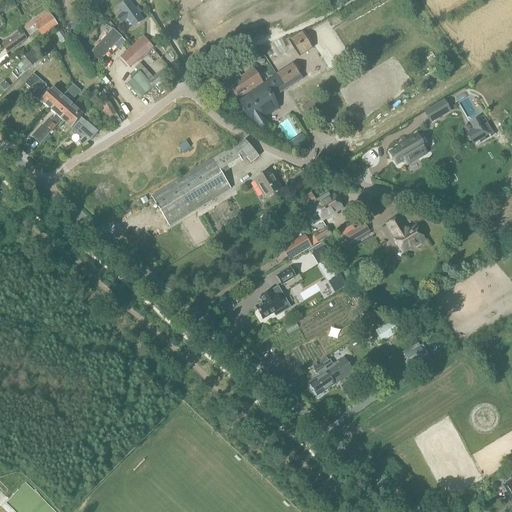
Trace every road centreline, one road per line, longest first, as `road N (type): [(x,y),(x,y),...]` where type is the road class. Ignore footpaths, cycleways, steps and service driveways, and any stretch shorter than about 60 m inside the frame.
road 1 (tertiary): [(416,511),(40,181)]
road 2 (unknown): [(355,511),(0,198)]
road 3 (unclassified): [(511,242),(300,166),(216,118),(184,84)]
road 4 (unclassified): [(40,181),(140,121),(184,84)]
